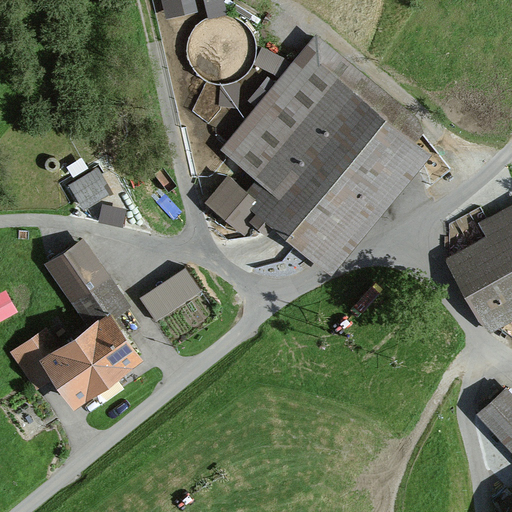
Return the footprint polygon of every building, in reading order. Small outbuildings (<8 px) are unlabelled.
[(227,0),(164,0),(168,18),(204,11),(212,49),(239,43),(232,9),(229,10),(227,0)] [(424,118),(321,36),(227,152),(239,162),(209,200),(249,232),(267,210),(332,263),(427,146),(412,134),(424,118)] [(103,164),(71,176),(81,204),(113,193),(103,164)] [(102,202),(101,223),(125,223),(125,202),(102,202)] [(499,237),(454,261),(491,330),(511,319),(511,209),(490,221),(499,237)] [(50,335),(22,354),(41,383),(51,375),(77,414),(155,361),(125,315),(135,308),(86,236),(52,259),(98,328),(62,352),(50,335)] [(187,261),(141,292),(157,317),(204,285),(187,261)] [(0,287),(0,319),(21,308),(7,283),(0,287)] [(511,439),(511,387),(486,412),(511,439)]
